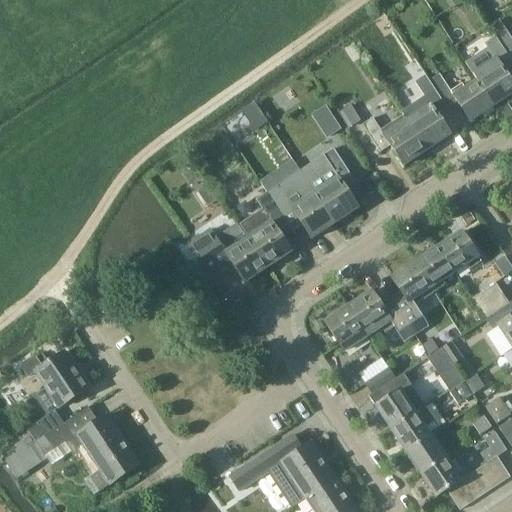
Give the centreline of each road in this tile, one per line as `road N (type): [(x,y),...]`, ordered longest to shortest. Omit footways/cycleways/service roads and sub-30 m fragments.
road 1 (track): [(0,323),(58,273),(141,159),(360,0)]
road 2 (residential): [(309,374),(277,323),(281,303),(511,147)]
road 3 (residential): [(309,374),(173,463),(81,326)]
road 4 (residential): [(399,511),(309,374)]
